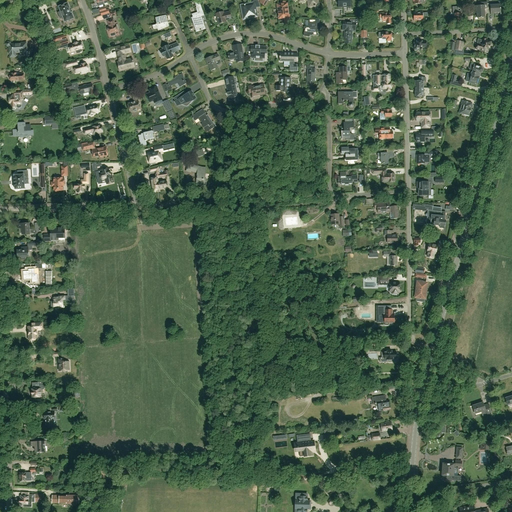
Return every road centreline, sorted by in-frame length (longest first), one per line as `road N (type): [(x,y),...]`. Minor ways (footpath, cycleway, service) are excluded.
road 1 (secondary): [(410,511),(424,379),(511,64)]
road 2 (residential): [(8,511),(0,308)]
road 3 (residential): [(408,191),(331,191),(323,88)]
road 4 (residential): [(323,88),(244,111),(220,109),(208,100),(189,54)]
road 5 (residential): [(412,339),(408,191)]
road 6 (residential): [(189,54),(245,33),(328,53)]
road 7 (residential): [(408,191),(404,53)]
road 8 (residential): [(135,205),(0,209)]
